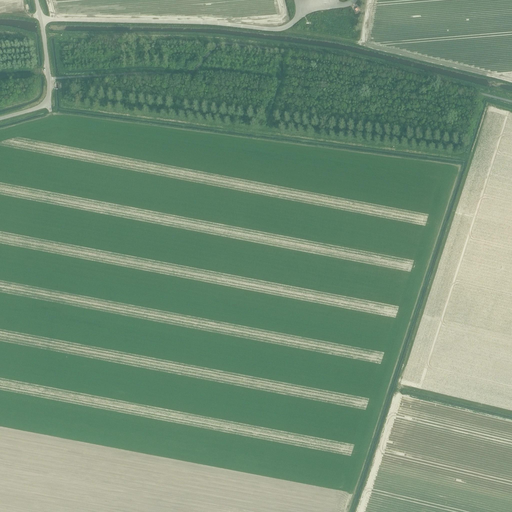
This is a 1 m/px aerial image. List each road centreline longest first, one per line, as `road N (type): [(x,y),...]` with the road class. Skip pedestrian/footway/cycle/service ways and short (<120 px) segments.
road 1 (residential): [(40,19),(280,29),(298,8)]
road 2 (unclassified): [(0,119),(46,101),(40,19)]
